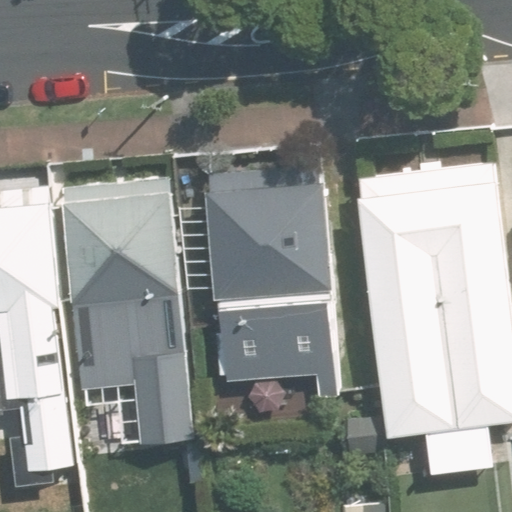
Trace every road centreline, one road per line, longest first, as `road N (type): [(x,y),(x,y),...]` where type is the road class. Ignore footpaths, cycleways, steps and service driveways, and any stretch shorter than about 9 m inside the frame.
road 1 (tertiary): [(511,4),(336,44),(206,51),(94,33)]
road 2 (tertiary): [(94,33),(216,0)]
